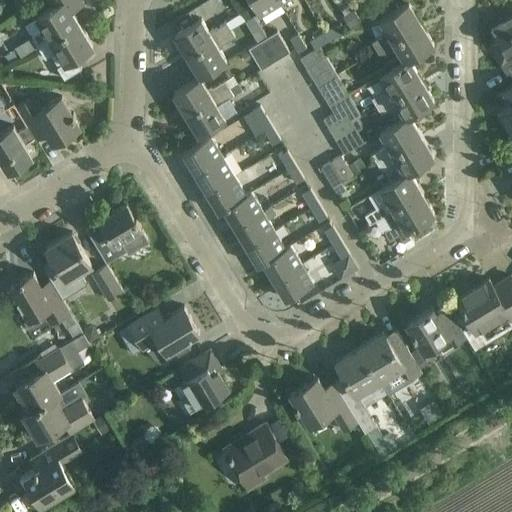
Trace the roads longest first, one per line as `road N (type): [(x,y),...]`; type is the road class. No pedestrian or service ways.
road 1 (residential): [(466,0),(465,231),(284,341),(243,332),(139,146)]
road 2 (unclassified): [(347,511),(511,412)]
road 3 (residential): [(0,221),(139,146)]
road 4 (residential): [(139,146),(136,2)]
